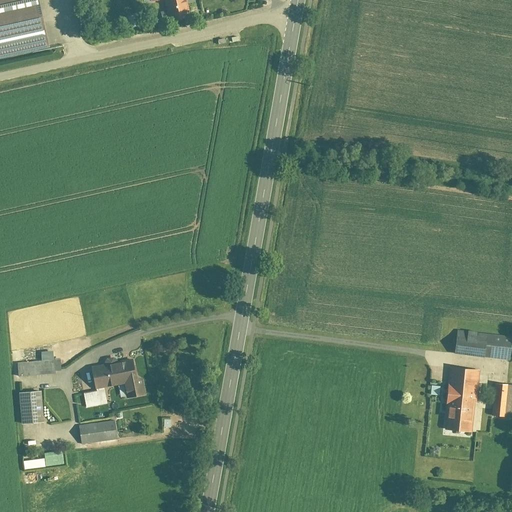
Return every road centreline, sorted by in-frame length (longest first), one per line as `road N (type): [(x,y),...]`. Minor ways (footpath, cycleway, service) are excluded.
road 1 (primary): [(205,511),(294,9)]
road 2 (unclassified): [(0,76),(294,9)]
